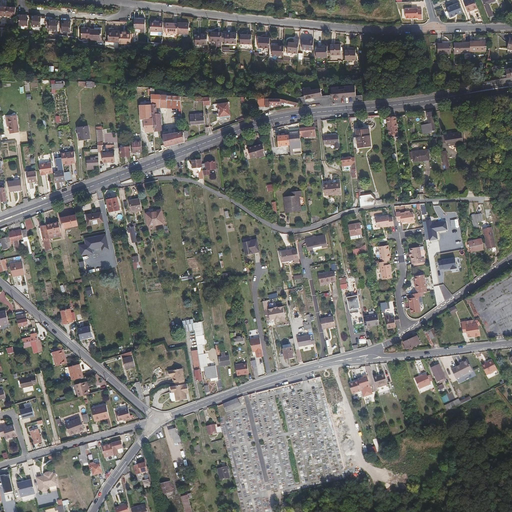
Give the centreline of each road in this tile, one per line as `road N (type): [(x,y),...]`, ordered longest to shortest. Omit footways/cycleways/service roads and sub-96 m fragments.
road 1 (primary): [(78,190),(262,122),(511,86)]
road 2 (residential): [(65,0),(391,28),(511,25)]
road 3 (residential): [(78,190),(188,180),(300,229),(401,202),(476,201)]
road 4 (tertiary): [(157,420),(265,380),(366,355)]
road 5 (residential): [(157,420),(0,280)]
road 6 (residential): [(0,466),(157,420)]
road 7 (residential): [(511,342),(366,355)]
road 8 (tertiary): [(411,329),(511,256)]
